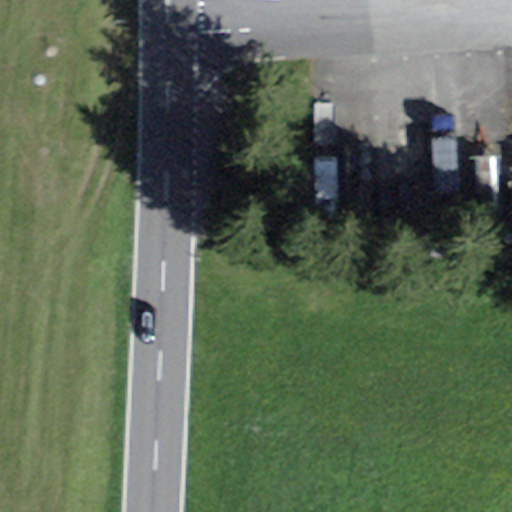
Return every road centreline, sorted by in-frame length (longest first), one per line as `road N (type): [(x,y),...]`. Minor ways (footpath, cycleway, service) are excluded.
road 1 (primary): [(168,33),(152,511)]
road 2 (residential): [(511,22),(168,33)]
